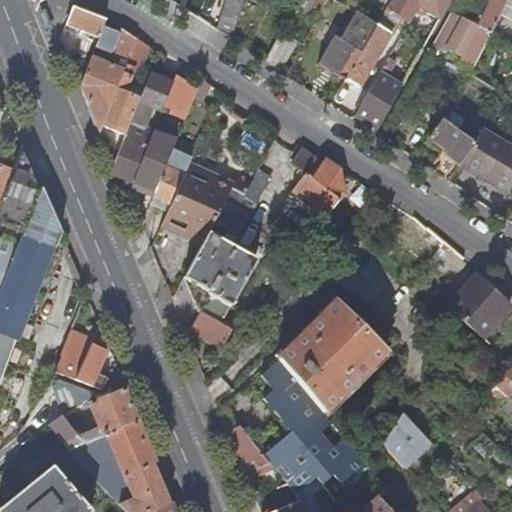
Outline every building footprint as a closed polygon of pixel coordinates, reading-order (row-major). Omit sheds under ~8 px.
[(238,0),(225,0),(216,31),(231,40),(243,1),(238,0)] [(450,0),(391,0),(386,9),(409,22),(417,7),(440,20),(450,0)] [(481,28),(476,26),(452,14),(432,51),(445,58),(447,55),(460,62),(459,65),(472,71),(480,55),(491,33),(506,0),(493,0),(495,1),(481,28)] [(488,0),(490,1),(476,26),(481,28),(495,1),(493,0),(488,0)] [(78,54),(69,58),(81,87),(93,56),(94,52),(96,47),(103,29),(106,20),(74,8),(67,26),(86,33),(78,54)] [(335,38),(314,25),(304,45),(310,49),(324,57),(335,38)] [(349,73),(345,79),(360,88),(363,82),(391,34),(383,29),(376,26),(360,53),(349,73)] [(96,47),(102,50),(112,54),(109,63),(93,56),(81,87),(99,133),(102,126),(123,74),(125,69),(130,57),(135,43),(137,39),(122,29),(120,35),(103,29),(96,47)] [(277,73),(295,45),(278,34),(259,62),(277,73)] [(360,53),(335,38),(324,57),(320,64),(345,79),(349,73),(360,53)] [(130,57),(138,60),(143,62),(148,48),(135,43),(130,57)] [(310,49),(293,81),(306,89),(320,64),(324,57),(310,49)] [(100,54),(94,52),(93,56),(109,63),(112,54),(102,50),(100,54)] [(357,114),(379,127),(402,85),(389,77),(397,62),(390,56),(357,114)] [(131,78),(138,60),(130,57),(125,69),(123,74),(131,78)] [(121,178),(133,183),(154,131),(164,104),(173,81),(150,72),(144,89),(140,98),(126,136),(113,167),(110,174),(121,178)] [(131,78),(123,74),(102,126),(126,136),(140,98),(125,92),(129,83),(131,78)] [(181,110),(188,113),(194,99),(198,88),(176,75),(173,81),(164,104),(181,110)] [(125,92),(140,98),(144,89),(129,83),(125,92)] [(209,92),(199,85),(198,88),(194,99),(203,103),(209,92)] [(181,110),(164,104),(154,131),(170,138),(177,141),(188,113),(181,110)] [(408,113),(396,106),(390,117),(402,125),(408,113)] [(465,123),(448,111),(442,119),(459,131),(465,123)] [(446,154),(441,161),(441,162),(433,173),(446,181),(458,164),(474,142),(459,131),(442,119),(427,141),(446,154)] [(506,193),(511,183),(511,146),(483,130),(474,142),(458,164),(506,193)] [(170,138),(154,131),(133,183),(156,192),(173,150),(176,143),(177,141),(170,138)] [(433,155),(441,161),(446,154),(427,141),(424,145),(434,152),(433,155)] [(195,152),(176,143),(173,150),(192,159),(195,152)] [(41,284),(60,233),(42,189),(41,189),(22,145),(19,152),(0,202),(0,381),(14,344),(17,346),(41,284)] [(292,192),(326,218),(345,194),(340,171),(324,161),(323,163),(301,149),(291,165),(306,174),(292,192)] [(0,167),(0,202),(19,152),(10,150),(3,169),(0,167)] [(192,159),(173,150),(156,192),(154,197),(171,205),(187,169),(190,163),(192,159)] [(234,184),(190,163),(187,169),(232,189),(234,184)] [(232,189),(187,169),(171,205),(167,214),(163,222),(204,241),(208,234),(213,224),(232,189)] [(234,184),(232,189),(245,196),(255,177),(243,170),(234,184)] [(271,178),(259,171),(255,177),(245,196),(232,189),(213,224),(238,237),(271,178)] [(131,189),(153,198),(154,197),(156,192),(133,183),(131,189)] [(171,205),(154,197),(153,198),(150,207),(167,214),(171,205)] [(435,253),(445,242),(428,228),(415,217),(413,219),(406,226),(402,230),(397,235),(431,267),(436,261),(432,257),(435,253)] [(264,254),(285,268),(289,263),(308,236),(286,221),(264,254)] [(204,241),(163,222),(160,229),(201,247),(204,241)] [(256,260),(208,234),(204,241),(201,247),(184,279),(190,283),(187,289),(199,315),(190,332),(223,348),(233,330),(218,323),(228,305),(231,306),(256,260)] [(440,257),(435,253),(432,257),(436,261),(440,257)] [(475,275),(446,308),(482,339),(510,307),(475,275)] [(337,300),(278,358),(279,359),(320,410),(384,348),(337,300)] [(96,374),(108,347),(99,326),(87,353),(75,380),(101,390),(107,379),(96,374)] [(261,377),(274,365),(278,361),(279,359),(278,358),(251,326),(222,358),(206,382),(227,432),(233,430),(235,415),(263,379),(261,377)] [(56,373),(75,380),(87,353),(79,350),(84,338),(72,333),(67,345),(56,373)] [(0,438),(33,352),(25,349),(0,413),(0,438)] [(274,365),(263,379),(274,392),(240,421),(263,453),(262,454),(289,488),(295,495),(317,479),(331,497),(340,508),(361,477),(367,467),(367,466),(320,410),(279,359),(278,361),(274,365)] [(511,365),(493,385),(511,402),(511,365)] [(60,416),(49,427),(70,450),(139,422),(118,370),(106,394),(101,396),(97,398),(99,401),(90,405),(101,430),(81,438),(60,416)] [(484,394),(474,384),(462,393),(474,404),(484,394)] [(487,392),(511,415),(511,402),(493,385),(487,392)] [(397,442),(411,424),(402,415),(388,436),(397,442)] [(118,502),(127,511),(150,511),(172,503),(139,422),(70,450),(117,503),(118,502)] [(280,495),(289,488),(262,454),(241,427),(233,430),(227,432),(241,467),(255,462),(259,470),(265,465),(268,470),(266,477),(275,488),(280,495)] [(483,433),(478,438),(488,447),(492,443),(483,433)] [(397,442),(388,436),(381,446),(389,454),(397,442)] [(511,494),(511,471),(488,447),(478,438),(467,450),(511,494)] [(511,462),(492,443),(488,447),(511,471),(511,470),(511,462)] [(268,470),(265,465),(259,470),(266,477),(268,470)] [(91,511),(52,467),(0,510),(0,511),(91,511)] [(254,497),(253,497),(259,511),(273,511),(298,502),(295,495),(289,488),(280,495),(275,488),(254,497)] [(469,511),(481,503),(484,500),(476,492),(453,511),(469,511)] [(495,511),(511,511),(499,498),(490,507),(495,511)] [(481,503),(489,511),(495,511),(490,507),(484,500),(481,503)] [(306,511),(302,501),(298,502),(273,511),(306,511)] [(176,511),(172,503),(150,511),(176,511)] [(489,511),(481,503),(469,511),(489,511)]
